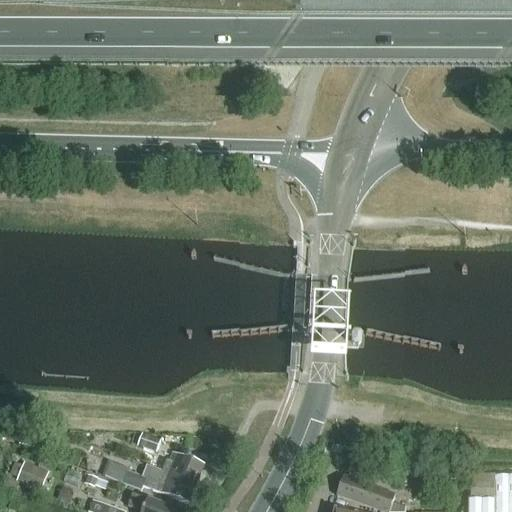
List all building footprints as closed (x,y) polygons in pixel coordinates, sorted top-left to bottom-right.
[(358,345),(360,343),(361,333),(361,332),(360,332),(359,331),(353,331),(351,332),(350,342),(352,345),(358,345)] [(61,453),(64,439),(37,433),(34,446),(61,453)] [(157,455),(162,442),(143,434),(138,447),(157,455)] [(163,470),(162,473),(197,487),(204,467),(174,456),(171,464),(166,462),(165,464),(161,469),(163,470)] [(42,491),(49,475),(25,464),(18,481),(42,491)] [(197,487),(162,473),(147,468),(142,479),(127,473),(122,486),(142,493),(143,489),(189,507),(197,487)] [(98,481),(88,477),(85,486),(95,489),(98,481)] [(511,511),(511,478),(495,479),(495,478),(471,477),(471,503),(469,503),(469,511),(511,511)] [(405,511),(406,511),(393,506),(396,499),(344,480),(337,499),(374,511),(405,511)] [(74,495),(63,491),(58,502),(69,506),(74,495)] [(176,511),(147,501),(133,496),(128,509),(135,511),(176,511)] [(119,511),(93,502),(89,511),(119,511)]
